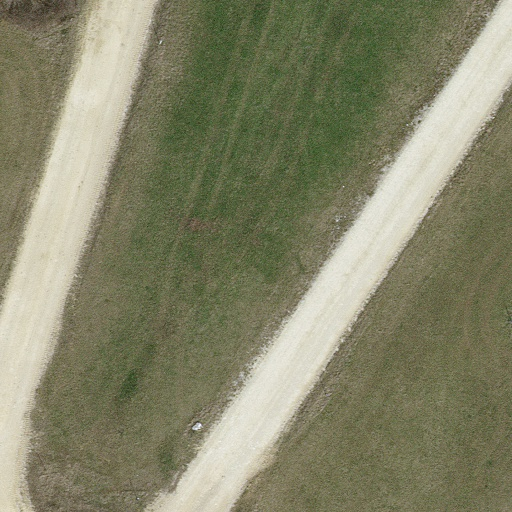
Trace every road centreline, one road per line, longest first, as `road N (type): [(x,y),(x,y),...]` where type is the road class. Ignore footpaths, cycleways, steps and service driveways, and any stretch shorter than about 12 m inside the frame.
road 1 (track): [(195,511),(404,171),(511,18)]
road 2 (track): [(130,0),(0,455)]
